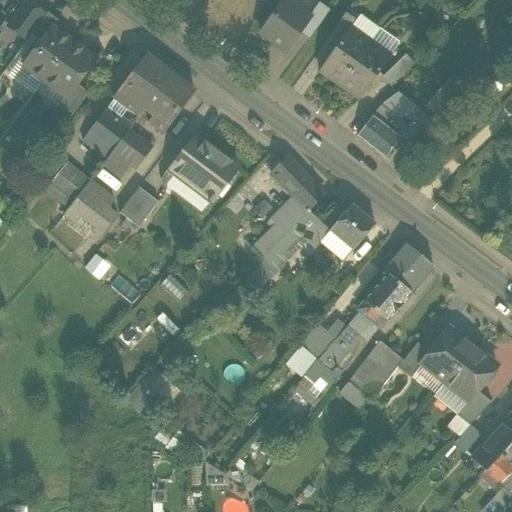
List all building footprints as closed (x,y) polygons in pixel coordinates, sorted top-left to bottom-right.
[(260,35),(284,52),(298,33),(309,18),(308,17),(284,1),(260,35)] [(8,27),(25,40),(43,15),(26,3),(8,27)] [(298,33),(309,41),(329,12),(318,3),(308,17),(309,18),(298,33)] [(35,39),(40,43),(52,27),(55,29),(59,23),(47,13),(30,36),(35,39)] [(326,40),(336,47),(349,29),(350,29),(356,21),(345,14),(326,40)] [(350,29),(370,43),(380,30),(360,16),(356,21),(350,29)] [(42,82),(42,81),(71,42),(71,41),(55,29),(52,27),(40,43),(22,67),(42,82)] [(319,71),(339,86),(370,43),(350,29),(349,29),(336,47),(319,71)] [(400,44),(380,30),(370,43),(390,58),(400,44)] [(95,60),(71,42),(42,81),(65,97),(66,98),(76,85),(95,60)] [(390,58),(370,43),(339,86),(360,100),(390,58)] [(133,103),(143,110),(170,74),(147,56),(113,101),(127,111),(133,103)] [(382,78),(390,87),(413,65),(405,56),(382,78)] [(194,92),(170,74),(143,110),(153,117),(148,124),(162,134),(194,92)] [(448,79),(424,107),(438,118),(461,90),(448,79)] [(57,108),(70,117),(88,94),(76,85),(66,98),(65,97),(57,108)] [(397,93),(379,108),(407,130),(421,112),(397,93)] [(358,136),(385,158),(397,142),(407,130),(379,108),(358,136)] [(397,142),(411,153),(439,126),(421,112),(407,130),(397,142)] [(127,131),(124,128),(104,113),(87,135),(112,152),(127,131)] [(132,135),(127,131),(112,152),(127,163),(136,169),(151,149),(132,135)] [(195,136),(170,170),(212,202),(238,168),(195,136)] [(118,176),(127,163),(112,152),(102,165),(118,176)] [(308,211),(323,196),(287,158),(270,174),(292,197),(306,212),(308,211)] [(74,201),(75,199),(86,185),(89,182),(67,165),(52,184),(67,196),(74,201)] [(212,202),(170,170),(168,169),(161,178),(162,189),(173,192),(202,215),(212,202)] [(110,199),(89,182),(86,185),(102,198),(95,208),(88,202),(85,206),(75,199),(74,201),(68,208),(63,215),(75,225),(80,218),(89,226),(103,208),(110,199)] [(102,198),(86,185),(75,199),(85,206),(88,202),(95,208),(102,198)] [(120,215),(139,229),(157,203),(138,190),(120,215)] [(68,208),(74,201),(67,196),(61,203),(68,208)] [(292,197),(270,220),(275,225),(272,229),(266,234),(276,244),(292,229),(309,212),(308,211),(306,212),(292,197)] [(253,210),(261,219),(271,209),(263,200),(253,210)] [(352,205),(329,231),(319,244),(341,262),(352,250),(352,251),(374,225),(352,205)] [(88,227),(101,237),(116,218),(103,208),(89,226),(88,227)] [(320,223),(309,212),(292,229),(303,239),(320,223)] [(266,223),(272,229),(275,225),(270,220),(266,223)] [(319,244),(329,231),(320,223),(303,239),(305,241),(314,249),(319,244)] [(230,302),(235,307),(255,288),(257,290),(282,266),(281,264),(305,241),(303,239),(292,229),(276,244),(261,259),(244,276),(248,279),(230,297),(232,299),(230,302)] [(251,249),(261,259),(276,244),(266,234),(251,249)] [(387,276),(396,284),(419,256),(403,243),(379,270),(387,276)] [(95,255),(84,268),(99,281),(110,267),(95,255)] [(433,267),(419,256),(396,284),(410,295),(433,267)] [(170,275),(161,285),(179,301),(188,291),(170,275)] [(390,317),(410,295),(396,284),(387,276),(357,310),(359,313),(373,324),(380,316),(386,322),(390,317)] [(224,301),(214,310),(223,320),(233,311),(224,301)] [(359,313),(346,328),(359,337),(364,341),(365,343),(378,328),(373,324),(359,313)] [(223,323),(211,316),(203,328),(215,335),(223,323)] [(378,328),(379,330),(386,322),(380,316),(373,324),(378,328)] [(338,337),(346,328),(337,320),(326,333),(335,340),(338,337)] [(316,361),(317,362),(330,346),(335,340),(326,333),(317,325),(299,347),(300,347),(316,361)] [(335,340),(330,346),(343,357),(359,337),(346,328),(338,337),(335,340)] [(496,367),(473,348),(449,329),(429,354),(421,365),(422,365),(444,383),(467,402),(468,403),(476,392),(496,367)] [(343,357),(332,370),(338,375),(364,341),(359,337),(343,357)] [(347,384),(371,402),(398,368),(403,361),(379,343),(347,384)] [(398,368),(411,379),(412,377),(422,365),(421,365),(429,354),(417,344),(403,361),(398,368)] [(332,370),(343,357),(330,346),(317,362),(317,363),(330,373),(332,370)] [(316,361),(300,347),(285,365),(301,378),(304,375),(316,361)] [(317,362),(316,361),(304,375),(305,377),(326,393),(339,376),(338,375),(332,370),(330,373),(317,363),(317,362)] [(444,383),(422,365),(412,377),(435,395),(444,383)] [(154,367),(142,381),(149,388),(161,374),(154,367)] [(169,381),(161,374),(149,388),(157,394),(168,381),(169,381)] [(314,409),(326,393),(305,377),(292,393),(314,409)] [(142,381),(124,401),(139,414),(157,394),(149,388),(142,381)] [(168,381),(157,394),(168,404),(180,391),(168,381)] [(444,383),(435,395),(433,397),(456,415),(467,402),(444,383)] [(371,402),(347,384),(346,384),(338,395),(362,413),(371,402)] [(456,415),(469,426),(491,403),(476,392),(468,403),(467,402),(456,415)] [(503,450),(504,452),(511,442),(511,411),(504,420),(505,421),(496,431),(500,435),(491,445),(487,442),(470,460),(484,471),(503,450)] [(469,426),(456,415),(446,428),(458,438),(469,426)] [(165,449),(172,438),(150,423),(151,439),(165,449)] [(454,445),(464,454),(481,436),(470,427),(454,445)] [(192,452),(205,461),(210,454),(177,431),(172,438),(182,445),(192,452)] [(496,431),(487,442),(491,445),(500,435),(496,431)] [(182,445),(172,438),(165,449),(175,456),(182,445)] [(503,450),(484,471),(499,485),(511,471),(511,469),(508,466),(511,461),(511,458),(504,452),(503,450)] [(201,467),(205,461),(192,452),(191,465),(191,486),(201,486),(201,467)] [(511,461),(508,466),(511,469),(511,471),(499,485),(502,488),(503,487),(508,492),(511,488),(511,461)] [(224,476),(205,462),(206,486),(225,485),(224,476)] [(258,483),(234,465),(226,475),(251,493),(258,483)] [(494,492),(499,485),(484,471),(478,478),(494,492)] [(502,488),(490,501),(479,511),(503,511),(511,505),(511,495),(508,492),(503,487),(502,488)] [(152,491),(152,511),(161,511),(162,503),(166,503),(166,491),(152,491)]
